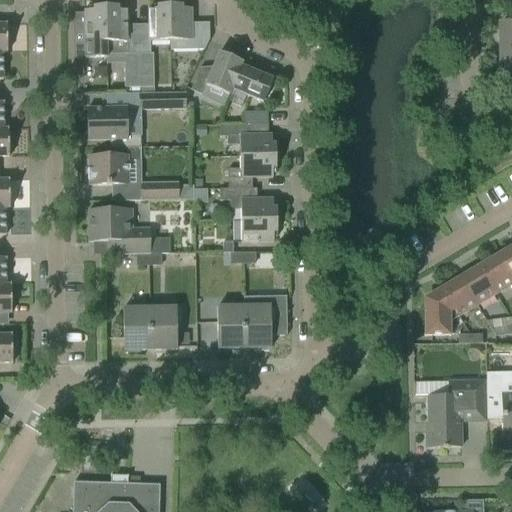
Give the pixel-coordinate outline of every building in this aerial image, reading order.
[(148,43),(170,43),(169,7),(152,7),(152,11),(148,11),(148,43)] [(169,7),(170,43),(170,53),(184,52),(204,52),(209,42),(209,25),(191,25),(191,10),(186,10),(186,7),(169,7)] [(106,51),(106,44),(105,8),(88,8),(88,12),(84,12),(84,33),(73,33),(73,61),(106,60),(106,51)] [(128,51),(127,31),(127,11),(122,11),(122,8),(105,8),(106,44),(106,51),(128,51)] [(511,20),(504,21),(505,26),(500,26),(500,50),(498,50),(498,61),(500,61),(500,85),(505,85),(505,90),(511,90),(511,20)] [(228,97),(231,91),(230,91),(240,68),(242,64),(219,54),(210,74),(199,70),(190,92),(201,96),(205,87),(228,97)] [(139,90),(138,56),(123,56),(124,90),(139,90)] [(153,56),(138,56),(139,90),(154,89),(153,56)] [(230,91),(231,91),(244,97),(263,105),(272,81),(240,68),(230,91)] [(139,96),(139,112),(186,111),(186,95),(139,96)] [(109,142),(110,150),(140,150),(140,138),(127,138),(127,110),(87,110),(87,142),(109,142)] [(243,114),(243,127),(248,127),(267,126),(267,114),(243,114)] [(239,147),(239,159),(275,158),(275,141),(271,141),(271,137),(249,137),(248,127),(243,127),(219,128),(219,139),(227,139),(227,147),(239,147)] [(0,158),(9,159),(8,131),(3,131),(0,131),(0,158)] [(140,150),(110,150),(110,158),(88,158),(89,172),(88,172),(88,183),(89,183),(89,188),(128,187),(128,163),(141,163),(140,150)] [(227,171),(228,191),(251,191),(251,180),(272,180),(272,175),(276,175),(275,158),(239,159),(240,171),(227,171)] [(0,181),(0,209),(5,209),(5,210),(10,210),(9,182),(0,181)] [(140,185),(140,203),(178,202),(178,184),(140,185)] [(240,212),(240,223),(276,222),(276,205),(272,205),(273,201),(252,201),(251,191),(228,191),(228,192),(219,192),(220,203),(229,203),(229,212),(240,212)] [(136,257),(148,256),(150,256),(149,231),(131,231),(131,211),(88,212),(89,244),(113,244),(113,257),(136,257)] [(276,222),(240,223),(241,244),(273,244),(273,239),(277,239),(276,222)] [(223,255),(230,255),(233,255),(232,244),(222,244),(223,255)] [(511,246),(497,256),(511,282),(511,246)] [(233,255),(230,255),(231,266),(242,266),(242,255),(233,255)] [(254,255),(242,255),(242,266),(254,265),(254,255)] [(148,256),(136,257),(137,267),(148,267),(148,256)] [(160,256),(150,256),(148,256),(148,267),(160,267),(160,256)] [(511,286),(511,282),(497,256),(478,267),(495,296),(511,286)] [(495,296),(478,267),(459,278),(477,307),(495,296)] [(477,307),(459,278),(445,287),(441,289),(458,318),(462,316),(477,307)] [(6,287),(0,287),(0,314),(11,315),(11,286),(6,287)] [(458,318),(441,289),(423,300),(424,338),(450,338),(449,324),(458,318)] [(286,298),(243,299),(243,309),(244,348),(249,348),(249,350),(253,350),(253,353),(268,353),(268,347),(271,347),(270,338),(286,338),(286,298)] [(243,309),(216,309),(217,348),(217,350),(217,351),(219,351),(233,351),(239,350),(239,348),(244,348),(243,309)] [(150,352),(149,310),(122,311),(123,352),(150,352)] [(176,310),(149,310),(150,352),(177,351),(176,310)] [(511,336),(511,322),(510,319),(485,322),(495,339),(511,336)] [(0,364),(12,365),(12,352),(16,352),(16,339),(12,339),(12,337),(0,336),(0,364)] [(457,345),(469,346),(469,337),(457,336),(457,345)] [(469,337),(469,346),(482,346),(482,337),(469,337)] [(425,434),(426,450),(460,450),(460,424),(485,423),(485,383),(447,384),(413,384),(413,398),(428,398),(428,426),(425,426),(425,434)] [(511,394),(501,394),(502,418),(502,437),(511,436),(511,394)] [(301,474),(283,489),(303,511),(313,511),(326,502),(301,474)] [(158,511),(159,487),(127,486),(127,479),(128,479),(128,478),(126,478),(110,478),(110,477),(108,477),(108,479),(109,479),(108,485),(73,484),(72,511),(158,511)]
